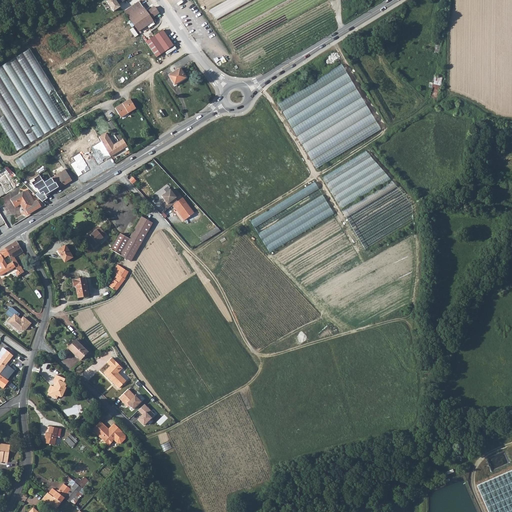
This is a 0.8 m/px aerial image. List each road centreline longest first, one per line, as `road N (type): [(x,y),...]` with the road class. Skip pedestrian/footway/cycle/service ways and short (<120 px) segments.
road 1 (track): [(114,172),(212,275),(260,354),(398,318),(412,324)]
road 2 (track): [(192,254),(387,129),(332,38)]
road 3 (secondary): [(226,103),(18,231)]
road 4 (secondary): [(246,90),(393,0)]
road 5 (track): [(138,436),(251,380),(260,354)]
road 6 (track): [(387,129),(455,92),(511,122)]
road 7 (residential): [(37,341),(138,436)]
